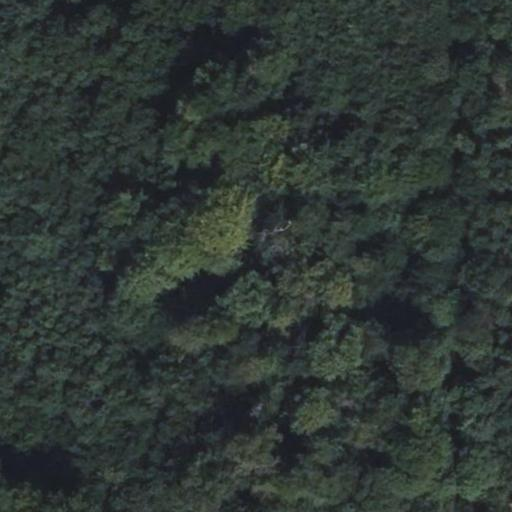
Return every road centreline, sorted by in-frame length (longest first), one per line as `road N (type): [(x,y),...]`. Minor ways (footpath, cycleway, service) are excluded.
road 1 (track): [(0,28),(208,511)]
road 2 (unknown): [(459,511),(456,0)]
